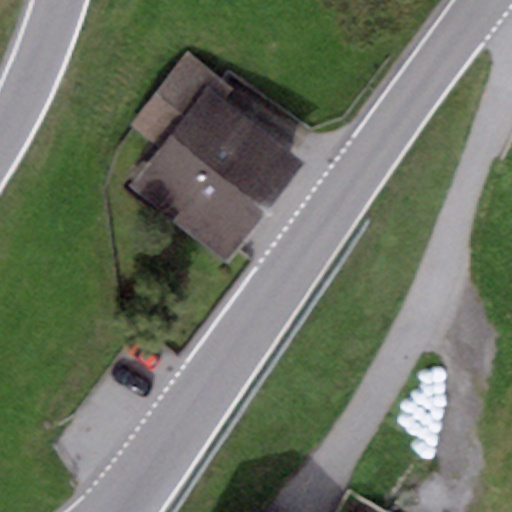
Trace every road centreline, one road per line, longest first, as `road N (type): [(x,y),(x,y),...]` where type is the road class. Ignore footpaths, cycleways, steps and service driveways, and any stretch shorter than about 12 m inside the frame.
road 1 (tertiary): [(487,0),(113,511)]
road 2 (unclassified): [(0,141),(60,0)]
